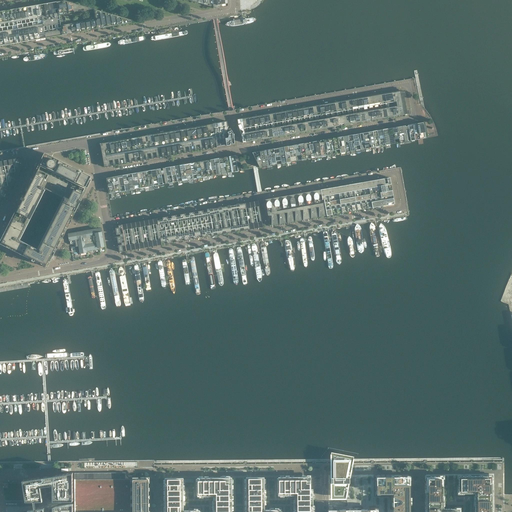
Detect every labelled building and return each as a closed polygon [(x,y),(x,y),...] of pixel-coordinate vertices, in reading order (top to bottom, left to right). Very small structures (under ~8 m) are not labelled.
[(0,46),(138,22),(95,9),(95,10),(65,0),(57,2),(0,11),(0,46)] [(217,8),(215,0),(209,0),(211,6),(211,7),(213,6),(214,9),(217,8)] [(228,6),(228,0),(215,0),(217,8),(228,6)] [(224,24),(225,25),(227,26),(229,26),(231,26),(232,26),(234,26),(251,23),(253,22),(254,22),(256,21),(256,19),(255,18),(253,18),(251,17),(248,17),(232,20),(228,22),(226,23),(224,24)] [(153,41),(154,41),(171,39),(187,36),(187,35),(188,35),(188,34),(188,33),(188,32),(187,32),(186,32),(170,34),(153,37),(152,37),(152,38),(151,38),(151,39),(151,40),(151,41),(152,41),(153,41)] [(118,43),(119,45),(121,45),(122,45),(143,41),(144,41),(144,40),(145,40),(145,39),(145,38),(145,37),(144,37),(144,36),(143,36),(123,40),(122,40),(121,40),(120,41),(119,41),(119,42),(118,43)] [(87,51),(88,51),(109,47),(110,47),(110,46),(111,46),(111,45),(111,44),(110,43),(109,42),(108,42),(87,46),(86,46),(86,47),(85,47),(84,48),(84,49),(83,49),(84,50),(85,51),(86,51),(87,51)] [(30,56),(25,57),(24,59),(25,61),(27,62),(30,62),(45,60),(47,58),(49,55),(44,53),(30,56)] [(406,111),(404,97),(406,96),(405,90),(394,92),(398,116),(405,114),(405,116),(407,115),(407,114),(409,114),(408,110),(406,111)] [(398,116),(394,92),(318,105),(322,129),(398,116)] [(322,129),(318,105),(237,119),(238,124),(240,130),(242,136),(243,143),(322,129)] [(226,137),(227,134),(227,132),(228,126),(227,121),(213,124),(216,140),(216,141),(217,145),(217,146),(217,147),(229,145),(231,145),(230,142),(231,142),(231,143),(232,144),(235,144),(235,142),(234,137),(234,134),(233,134),(233,133),(233,132),(230,128),(228,129),(230,133),(230,134),(230,135),(229,135),(229,138),(226,138),(226,137)] [(426,138),(423,122),(417,124),(420,139),(426,138)] [(217,146),(217,145),(216,141),(216,140),(213,124),(207,125),(202,126),(196,127),(191,128),(185,129),(180,130),(174,130),(174,131),(169,131),(169,132),(164,132),(158,133),(153,134),(147,135),(142,136),(136,137),(131,138),(126,139),(120,140),(115,141),(109,142),(100,143),(104,167),(113,165),(113,166),(119,165),(124,164),(130,163),(135,162),(140,161),(146,160),(151,159),(157,158),(162,157),(168,156),(173,155),(179,154),(184,153),(190,152),(195,151),(200,150),(206,149),(217,147),(217,146)] [(411,141),(408,125),(408,127),(405,127),(405,126),(402,126),(405,142),(411,141)] [(385,145),(383,130),(377,131),(380,146),(385,145)] [(371,148),(369,132),(363,133),(365,149),(371,148)] [(326,156),(323,140),(318,141),(321,157),(326,156)] [(296,161),(294,145),(288,146),(291,162),(296,161)] [(272,165),(270,149),(264,150),(267,166),(272,165)] [(262,167),(260,153),(260,151),(252,153),(260,167),(262,167)] [(238,171),(236,162),(235,155),(229,157),(232,172),(238,171)] [(47,265),(50,258),(52,259),(54,255),(52,254),(75,207),(78,209),(80,205),(77,203),(91,177),(50,157),(43,170),(37,181),(31,178),(28,184),(30,185),(7,232),(5,231),(3,234),(5,236),(2,242),(42,262),(47,265)] [(15,172),(20,161),(22,158),(22,157),(12,159),(15,172)] [(208,177),(205,161),(199,162),(202,178),(208,177)] [(193,179),(190,163),(185,164),(187,180),(193,179)] [(149,187),(146,171),(137,173),(140,189),(149,187)] [(7,186),(13,175),(14,172),(11,173),(10,173),(5,174),(7,183),(7,186)] [(126,191),(123,175),(117,176),(120,192),(126,191)] [(115,193),(112,177),(106,178),(109,194),(115,193)] [(395,204),(392,191),(390,178),(378,180),(353,184),(273,198),(270,199),(265,200),(270,226),(395,204)] [(247,216),(245,203),(239,204),(236,204),(236,205),(238,218),(247,216)] [(238,218),(236,205),(231,206),(230,205),(227,206),(229,219),(238,218)] [(229,219),(227,206),(222,207),(218,207),(219,208),(218,208),(220,221),(229,219)] [(220,221),(218,208),(213,209),(213,208),(210,209),(209,209),(212,222),(220,221)] [(212,222),(209,209),(207,210),(207,212),(203,212),(203,210),(198,211),(198,213),(194,214),(194,212),(189,213),(189,215),(186,216),(185,213),(180,214),(181,216),(177,217),(176,215),(171,216),(172,218),(168,219),(168,217),(162,217),(163,219),(158,220),(157,218),(159,232),(212,222)] [(249,229),(247,216),(238,218),(240,231),(241,231),(244,231),(244,230),(249,229)] [(240,231),(238,218),(229,219),(232,232),(232,233),(235,232),(240,231)] [(232,232),(229,219),(220,221),(223,234),(226,234),(226,233),(232,232)] [(223,234),(220,221),(212,222),(214,236),(217,235),(223,234)] [(214,236),(212,222),(159,232),(162,245),(161,243),(167,242),(167,244),(172,243),(172,241),(176,240),(176,242),(181,241),(181,239),(184,239),(185,241),(190,240),(189,238),(193,237),(194,239),(199,238),(198,236),(202,235),(202,238),(208,237),(207,235),(211,234),(211,236),(214,236)] [(370,225),(370,226),(370,228),(370,229),(370,230),(374,254),(375,255),(375,256),(376,256),(377,256),(378,256),(379,256),(380,255),(380,254),(380,252),(376,229),(376,228),(375,227),(375,226),(374,225),(374,224),(373,223),(372,223),(372,222),(371,223),(371,224),(370,224),(370,225)] [(385,225),(384,223),(384,222),(383,222),(382,222),(381,222),(380,222),(380,223),(379,224),(379,225),(379,226),(380,229),(380,231),(380,233),(381,235),(381,237),(382,239),(382,241),(383,243),(384,245),(384,246),(384,247),(385,247),(385,248),(386,248),(387,249),(388,250),(389,250),(389,249),(390,249),(390,248),(390,247),(391,246),(391,245),(391,244),(390,241),(390,238),(389,236),(388,234),(388,232),(387,229),(386,227),(385,225)] [(123,233),(122,225),(116,226),(116,228),(115,228),(116,234),(123,233)] [(365,249),(361,228),(361,227),(361,226),(360,226),(360,225),(359,225),(358,225),(357,225),(356,225),(356,226),(355,226),(355,227),(355,228),(355,229),(358,250),(359,251),(359,252),(360,252),(361,253),(362,253),(363,253),(364,252),(364,251),(364,250),(365,250),(365,249)] [(104,246),(102,234),(101,228),(95,229),(98,247),(104,246)] [(99,249),(98,247),(95,229),(83,231),(87,251),(99,249)] [(87,252),(87,251),(83,231),(68,234),(70,245),(70,247),(71,247),(79,246),(80,253),(87,252)] [(125,242),(124,238),(123,233),(116,234),(116,235),(118,235),(118,236),(117,237),(118,243),(125,242)] [(347,241),(347,242),(350,255),(350,256),(350,257),(351,257),(351,258),(352,258),(353,258),(354,258),(354,257),(355,257),(355,256),(355,255),(353,241),(353,240),(352,239),(352,238),(351,238),(351,237),(350,237),(349,236),(348,236),(348,237),(347,238),(347,239),(347,240),(347,241)] [(284,242),(284,243),(287,262),(287,263),(288,264),(288,265),(289,266),(289,267),(290,268),(290,269),(291,270),(292,270),(292,271),(293,272),(293,271),(294,270),(294,269),(295,268),(295,267),(295,266),(295,265),(295,264),(295,263),(295,262),(295,261),(291,242),(291,241),(290,240),(290,239),(289,239),(288,238),(287,238),(286,239),(285,239),(285,240),(285,241),(284,241),(284,242)] [(275,246),(278,267),(278,268),(279,268),(279,269),(279,270),(280,270),(280,271),(281,272),(282,273),(283,274),(284,273),(284,272),(285,271),(285,270),(285,269),(285,268),(285,267),(285,266),(285,265),(281,244),(277,239),(275,246)] [(126,251),(125,242),(118,243),(119,243),(119,245),(118,245),(119,252),(126,251)] [(252,245),(252,247),(256,268),(256,269),(257,269),(257,270),(258,270),(259,271),(260,270),(261,269),(261,268),(261,267),(257,246),(256,244),(255,244),(255,243),(254,243),(254,244),(253,244),(252,245)] [(228,251),(233,282),(237,285),(239,281),(233,250),(233,249),(232,249),(232,248),(231,248),(230,248),(229,248),(229,249),(228,250),(228,251)] [(237,252),(241,274),(241,275),(242,276),(243,276),(244,277),(244,276),(245,276),(246,275),(246,274),(246,273),(242,251),(242,250),(241,250),(241,249),(240,249),(239,249),(238,249),(238,250),(237,251),(237,252)] [(205,253),(211,289),(211,290),(212,290),(213,290),(214,290),(215,289),(215,288),(216,288),(210,252),(209,252),(208,252),(208,251),(207,251),(207,252),(206,252),(205,253)] [(217,280),(219,284),(219,285),(220,285),(220,286),(221,286),(222,286),(223,285),(223,284),(224,283),(223,279),(220,263),(218,254),(218,253),(217,253),(217,252),(216,252),(215,252),(214,252),(214,253),(213,253),(213,254),(213,255),(214,264),(217,280)] [(190,258),(194,284),(194,285),(195,285),(196,286),(197,286),(198,285),(199,285),(199,284),(199,283),(194,257),(193,257),(192,257),(191,257),(190,257),(190,258)] [(182,261),(182,262),(185,282),(186,286),(187,286),(188,286),(189,286),(190,286),(190,285),(190,281),(187,261),(186,260),(186,259),(185,259),(185,258),(184,258),(183,258),(182,258),(182,259),(182,260),(182,261)] [(166,262),(166,263),(168,274),(170,288),(171,289),(171,290),(172,291),(172,292),(173,292),(173,293),(174,293),(174,294),(175,293),(175,292),(175,291),(175,290),(175,289),(175,288),(173,272),(171,261),(170,261),(170,260),(169,260),(168,260),(168,259),(167,260),(167,261),(166,261),(166,262)] [(158,262),(161,286),(162,287),(163,288),(163,289),(164,289),(165,289),(165,288),(166,287),(166,286),(162,262),(162,261),(161,261),(161,260),(160,260),(159,260),(158,261),(158,262)] [(142,265),(142,266),(147,292),(151,291),(147,265),(147,264),(146,264),(146,263),(145,263),(144,263),(143,263),(143,264),(142,265)] [(135,268),(134,268),(138,290),(138,291),(139,291),(139,292),(140,292),(141,292),(141,291),(142,291),(143,290),(139,267),(139,266),(138,266),(137,266),(136,266),(135,266),(135,267),(135,268)] [(110,272),(116,305),(116,306),(117,306),(118,307),(119,307),(119,306),(120,306),(121,305),(115,271),(115,270),(114,270),(114,269),(113,269),(112,268),(111,269),(111,270),(110,270),(110,271),(110,272)] [(78,273),(70,275),(77,315),(85,314),(78,273)] [(95,276),(100,300),(100,301),(101,302),(102,302),(103,302),(104,302),(104,301),(105,301),(105,300),(100,275),(99,274),(98,273),(97,273),(96,273),(96,274),(95,275),(95,276)] [(67,275),(59,277),(67,317),(74,316),(67,275)] [(331,472),(331,498),(345,498),(349,472),(352,459),(330,455),(331,472)] [(26,501),(34,501),(35,509),(28,510),(27,511),(44,511),(44,508),(37,509),(35,501),(43,500),(41,486),(53,484),(54,500),(73,500),(73,472),(23,480),(26,501)] [(443,476),(426,477),(426,500),(426,502),(426,509),(426,511),(491,511),(492,501),(492,476),(458,476),(443,476)] [(294,511),(313,511),(313,477),(278,478),(278,497),(294,496),(294,511)] [(410,511),(410,477),(329,477),(328,511),(410,511)] [(148,511),(148,478),(137,479),(137,511),(148,511)] [(213,511),(232,511),(232,478),(197,479),(197,497),(213,497),(213,511)] [(264,478),(246,478),(245,511),(280,511),(281,510),(264,510),(264,478)] [(137,511),(137,479),(75,480),(74,511),(137,511)] [(183,479),(165,479),(164,511),(199,511),(200,511),(183,511),(183,479)] [(73,511),(73,503),(54,506),(53,511),(73,511)]
